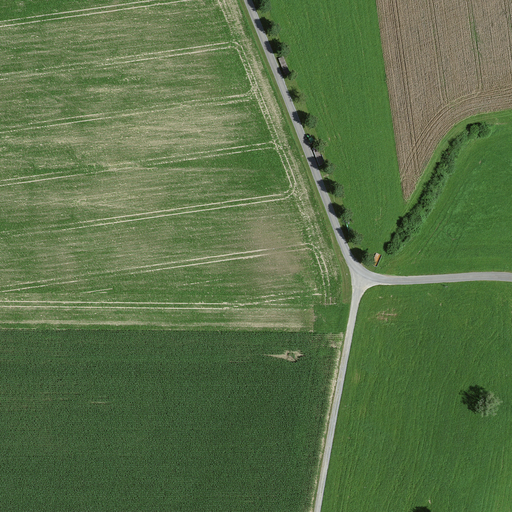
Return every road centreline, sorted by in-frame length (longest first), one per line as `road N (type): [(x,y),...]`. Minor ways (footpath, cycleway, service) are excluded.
road 1 (unclassified): [(511,278),(380,281),(351,262),(248,0)]
road 2 (track): [(318,511),(364,274)]
